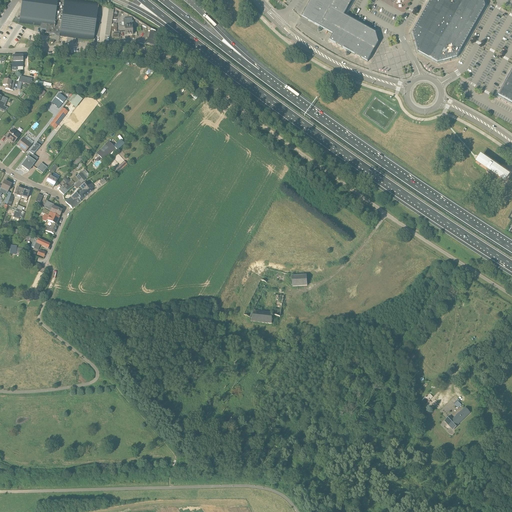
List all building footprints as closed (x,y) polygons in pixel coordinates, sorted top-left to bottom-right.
[(22,0),(21,14),(17,13),(16,18),(20,19),(19,23),(41,26),(40,29),(46,30),(46,33),(55,34),(57,33),(60,33),(59,36),(87,39),(93,39),(97,11),(101,12),(102,7),(98,6),(98,4),(93,2),(78,0),(22,0)] [(364,27),(344,15),(316,0),(310,0),(305,10),(302,17),(333,34),(330,41),(368,62),(378,43),(375,33),(367,28),(366,29),(365,28),(364,27)] [(316,0),(344,15),(348,7),(348,6),(349,5),(350,5),(352,0),(316,0)] [(430,0),(430,1),(456,15),(464,0),(430,0)] [(464,0),(456,15),(449,28),(442,40),(461,51),(472,30),(472,29),(473,27),(474,27),(485,7),(483,0),(464,0)] [(419,23),(416,26),(442,40),(449,28),(456,15),(430,1),(429,2),(430,3),(429,5),(428,5),(419,21),(419,22),(419,23)] [(124,27),(125,27),(126,36),(132,35),(132,30),(135,30),(135,26),(133,26),(133,21),(132,21),(132,18),(123,19),(124,27)] [(461,51),(442,40),(416,26),(413,32),(418,52),(437,63),(457,57),(458,55),(458,54),(459,53),(460,52),(461,51)] [(154,45),(158,33),(151,31),(147,43),(154,45)] [(23,67),(23,56),(12,56),(12,67),(23,67)] [(506,81),(498,95),(511,103),(511,70),(508,78),(506,81)] [(32,79),(20,76),(20,77),(18,76),(16,81),(19,82),(17,89),(20,90),(22,82),(31,85),(32,79)] [(13,90),(15,82),(4,79),(3,85),(6,85),(5,89),(13,90)] [(40,99),(46,93),(43,91),(38,97),(40,99)] [(51,103),(59,109),(66,99),(59,94),(51,103)] [(71,105),(76,109),(83,100),(78,96),(71,105)] [(68,112),(63,108),(50,125),(55,128),(68,112)] [(12,131),(6,138),(9,140),(10,139),(14,143),(20,136),(16,132),(15,133),(12,131)] [(31,145),(24,138),(18,146),(21,148),(20,149),(25,153),(31,145)] [(124,143),(120,139),(113,146),(117,150),(124,143)] [(29,171),(35,162),(30,159),(33,155),(43,143),(39,140),(36,144),(26,157),(28,158),(22,166),(29,171)] [(113,146),(109,142),(97,154),(104,161),(116,149),(113,146)] [(76,167),(89,153),(87,150),(79,158),(73,164),(76,167)] [(480,153),(474,162),(504,181),(509,173),(480,153)] [(52,175),(57,168),(54,166),(49,172),(52,175)] [(82,184),(85,181),(90,177),(85,170),(77,178),(75,176),(59,191),(64,195),(74,186),(76,183),(79,181),(82,184)] [(51,175),(46,183),(54,187),(58,179),(51,175)] [(5,181),(1,189),(7,193),(11,185),(5,181)] [(89,186),(92,184),(89,181),(87,183),(85,181),(82,184),(79,181),(76,183),(80,188),(83,191),(89,186)] [(79,193),(83,198),(93,191),(92,189),(94,187),(92,184),(89,186),(83,191),(81,192),(79,193)] [(20,198),(23,190),(17,188),(14,196),(20,198)] [(23,190),(20,198),(27,200),(29,192),(23,190)] [(79,193),(81,192),(80,191),(78,192),(65,202),(72,209),(81,201),(80,201),(83,198),(79,193)] [(59,216),(62,211),(57,209),(58,207),(47,202),(44,208),(51,211),(50,212),(59,216)] [(19,219),(22,211),(16,209),(13,217),(19,219)] [(42,214),(45,215),(42,221),(46,223),(47,220),(53,223),(56,224),(59,217),(54,215),(50,213),(51,213),(45,209),(42,214)] [(56,224),(53,223),(51,228),(47,226),(45,230),(53,234),(58,225),(56,224)] [(48,249),(50,245),(38,240),(33,251),(37,252),(40,245),(48,249)] [(267,267),(264,276),(285,282),(287,274),(267,267)] [(293,287),(307,286),(307,275),(293,275),(293,287)] [(248,307),(244,315),(252,319),(255,310),(267,283),(261,280),(248,307)] [(252,319),(251,321),(272,324),(272,321),(273,313),(272,313),(272,312),(255,310),(252,319)] [(423,402),(429,408),(433,404),(434,405),(438,402),(430,394),(423,402)] [(458,425),(458,424),(470,412),(465,408),(453,419),(450,416),(445,421),(453,430),(458,425)]
